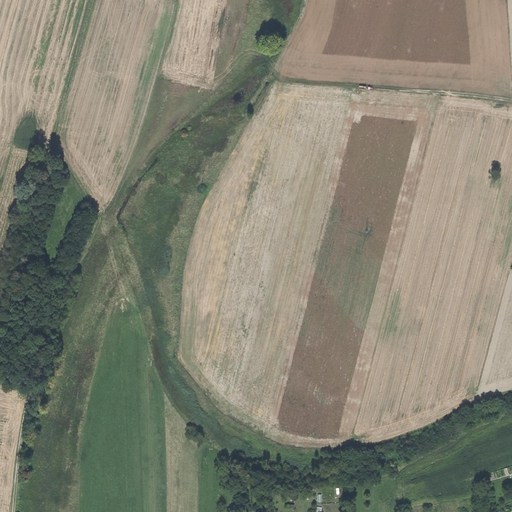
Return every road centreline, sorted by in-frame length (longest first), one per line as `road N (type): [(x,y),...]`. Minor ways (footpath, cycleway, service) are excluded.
road 1 (track): [(13,511),(29,401),(97,217),(54,144),(92,0)]
road 2 (track): [(511,103),(280,79)]
road 3 (track): [(398,435),(511,392)]
